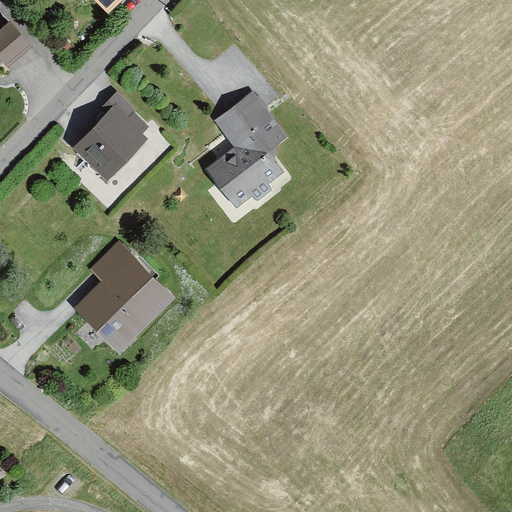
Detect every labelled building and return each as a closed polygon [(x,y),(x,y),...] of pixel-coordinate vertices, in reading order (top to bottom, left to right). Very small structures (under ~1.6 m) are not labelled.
[(112,0),(126,14),(140,0),(112,0)] [(20,24),(0,40),(0,67),(5,63),(10,68),(37,46),(20,24)] [(216,166),(244,210),(294,178),(278,153),(298,138),(260,88),(220,119),(243,149),(216,166)] [(84,153),(120,185),(161,141),(125,108),(84,153)] [(184,299),(120,238),(93,268),(107,282),(80,312),(131,357),(184,299)]
